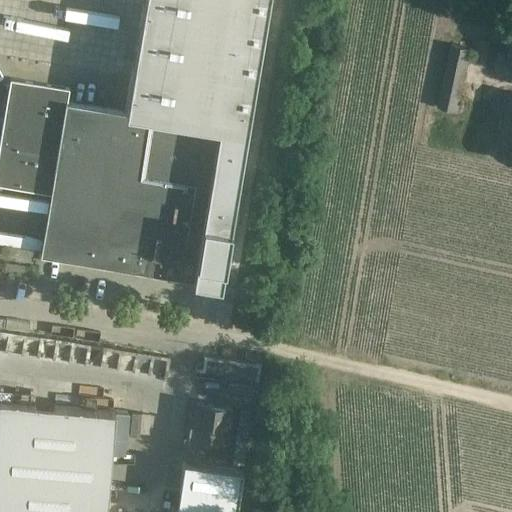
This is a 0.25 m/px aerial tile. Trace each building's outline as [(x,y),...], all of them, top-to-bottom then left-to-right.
[(204,36),(211,6),(200,3),(192,33),(204,36)] [(472,48),(451,44),(438,108),(459,112),(472,48)] [(192,277),(214,141),(217,127),(67,102),(69,88),(11,79),(5,83),(9,89),(0,140),(0,183),(51,192),(42,252),(192,277)] [(497,154),(511,157),(511,92),(511,93),(497,154)] [(35,331),(32,346),(47,349),(50,334),(35,331)] [(110,332),(110,343),(139,344),(139,333),(110,332)] [(43,364),(37,373),(52,384),(59,374),(43,364)] [(91,390),(108,390),(108,370),(91,370),(91,390)] [(0,511),(105,511),(115,410),(0,399),(0,511)] [(206,460),(206,459),(209,439),(225,441),(230,408),(197,403),(195,417),(190,417),(184,457),(206,460)] [(232,511),(239,466),(184,457),(176,511),(232,511)]
